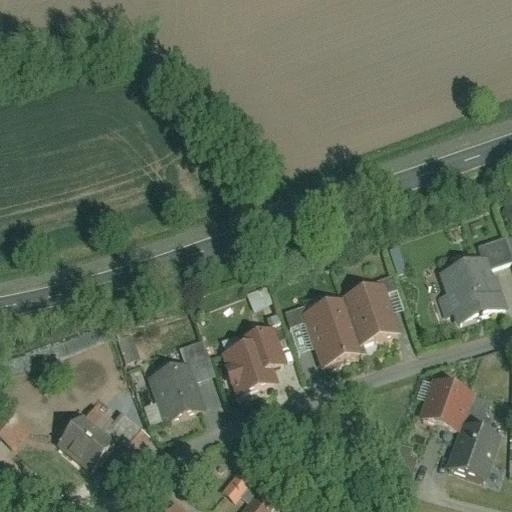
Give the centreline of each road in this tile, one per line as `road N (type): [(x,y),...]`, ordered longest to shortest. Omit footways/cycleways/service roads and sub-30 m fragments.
road 1 (tertiary): [(511,143),(60,299),(0,310)]
road 2 (residential): [(110,511),(165,462),(287,408),(511,337)]
